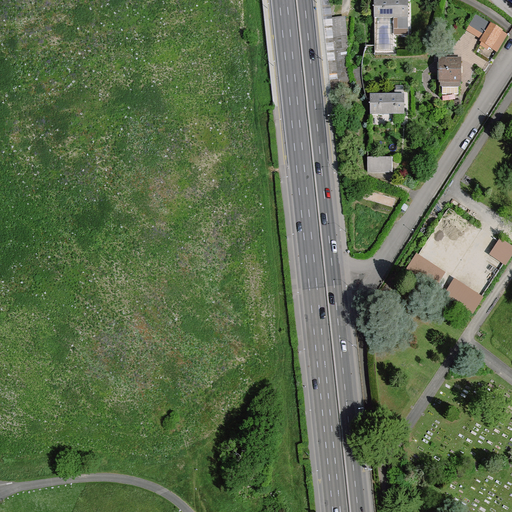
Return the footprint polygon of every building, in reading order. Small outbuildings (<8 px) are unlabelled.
[(330,0),(322,0),(333,100),(341,99),(341,92),(351,92),(347,49),(349,49),(346,18),(333,20),(330,0)] [(375,0),(375,19),(399,19),(409,18),(408,0),(399,0),(390,0),(375,0)] [(483,40),(492,25),(477,17),(469,31),(483,40)] [(409,26),(409,18),(399,19),(399,26),(401,28),(407,28),(409,26)] [(502,31),(492,25),(483,40),(482,42),(491,48),(498,37),(504,40),(507,36),(501,32),(502,31)] [(497,52),(504,40),(498,37),(491,48),(497,52)] [(461,62),(440,62),(441,83),(461,83),(461,62)] [(405,97),(371,97),(371,115),(405,115),(405,97)] [(392,160),(368,160),(368,172),(392,172),(392,160)] [(491,254),(509,264),(511,258),(511,243),(501,237),(491,254)] [(408,269),(438,285),(447,270),(417,253),(408,269)] [(476,311),(486,296),(456,277),(446,292),(476,311)]
